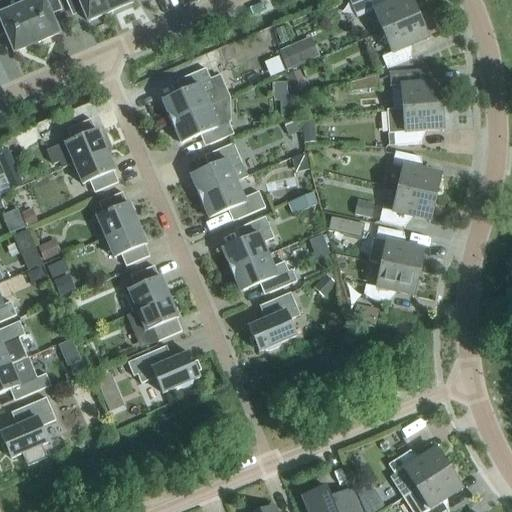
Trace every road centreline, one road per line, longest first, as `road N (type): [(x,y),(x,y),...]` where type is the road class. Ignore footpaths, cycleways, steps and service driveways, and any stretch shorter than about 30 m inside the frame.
road 1 (residential): [(468,382),(469,257),(492,179),(495,94),(468,0)]
road 2 (residential): [(151,511),(468,382)]
road 3 (residential): [(240,362),(119,60)]
road 4 (residential): [(119,60),(248,0)]
road 5 (residential): [(0,111),(119,60)]
